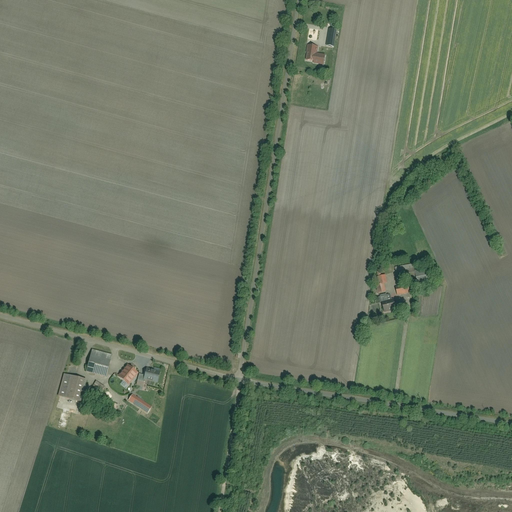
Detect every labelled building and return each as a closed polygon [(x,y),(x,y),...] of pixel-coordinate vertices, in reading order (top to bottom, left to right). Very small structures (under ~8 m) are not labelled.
[(325,57),(317,57),(318,47),(308,46),(307,62),(313,63),(313,66),(324,67),(325,57)] [(396,268),(397,275),(414,273),(413,266),(396,268)] [(417,272),(419,284),(431,283),(430,270),(417,272)] [(398,290),(399,297),(410,295),(409,288),(398,290)] [(384,306),(385,313),(397,311),(395,304),(384,306)] [(93,352),(87,372),(106,377),(112,357),(93,352)] [(126,366),(112,381),(123,391),(137,375),(126,366)] [(146,372),(144,380),(157,384),(160,376),(146,372)] [(65,375),(59,397),(80,403),(86,381),(65,375)] [(132,395),(128,402),(148,414),(152,407),(132,395)]
